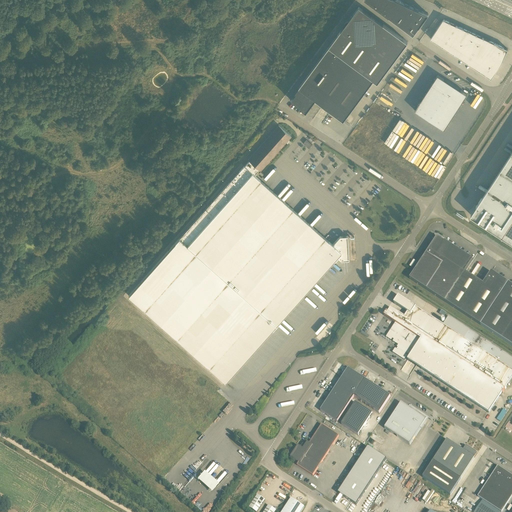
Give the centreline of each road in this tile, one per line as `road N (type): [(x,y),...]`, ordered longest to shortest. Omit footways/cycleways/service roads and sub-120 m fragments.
road 1 (track): [(0,61),(164,41),(201,0)]
road 2 (unclassified): [(339,511),(270,459),(340,346)]
road 3 (unclassified): [(511,457),(340,346)]
road 4 (unclassified): [(430,207),(283,109)]
road 5 (unclassified): [(340,346),(430,207)]
road 6 (track): [(129,511),(0,434)]
road 7 (unknown): [(336,145),(417,39)]
road 8 (unclassified): [(430,207),(500,99)]
